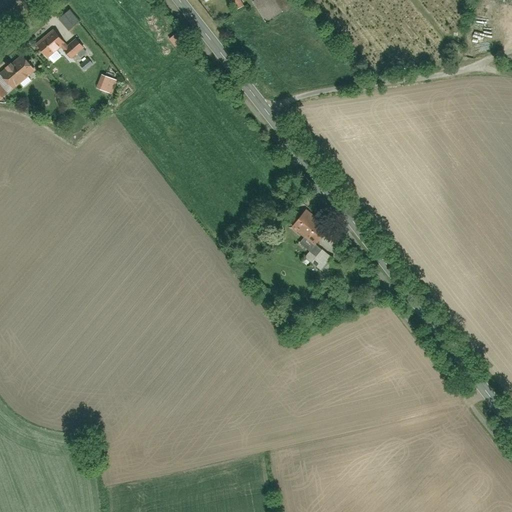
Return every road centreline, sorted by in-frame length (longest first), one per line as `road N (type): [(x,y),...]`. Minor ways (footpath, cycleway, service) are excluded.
road 1 (secondary): [(511,428),(176,0)]
road 2 (track): [(263,107),(472,67),(511,48)]
